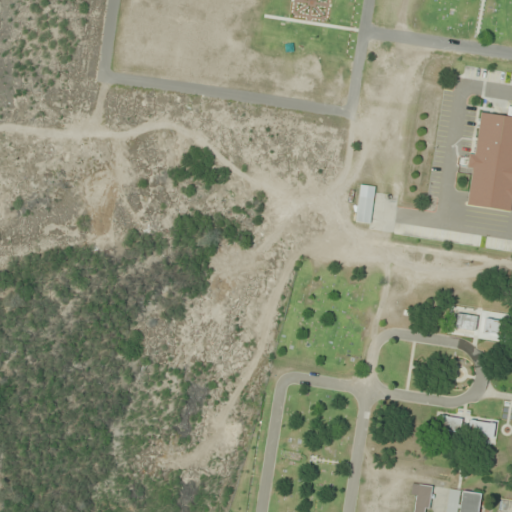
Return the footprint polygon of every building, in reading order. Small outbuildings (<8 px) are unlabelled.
[(511,210),(511,144),(476,140),(475,154),(468,154),(467,168),(471,168),(467,206),(511,210)] [(374,186),(359,185),(356,223),(370,224),(374,186)] [(474,331),(475,316),(456,314),(455,329),(474,331)] [(494,421),(468,419),(468,418),(439,416),(438,433),(492,437),(494,421)] [(427,511),(430,486),(412,484),(411,495),(415,495),(413,511),(427,511)] [(478,511),(481,494),(448,490),(444,511),(478,511)]
